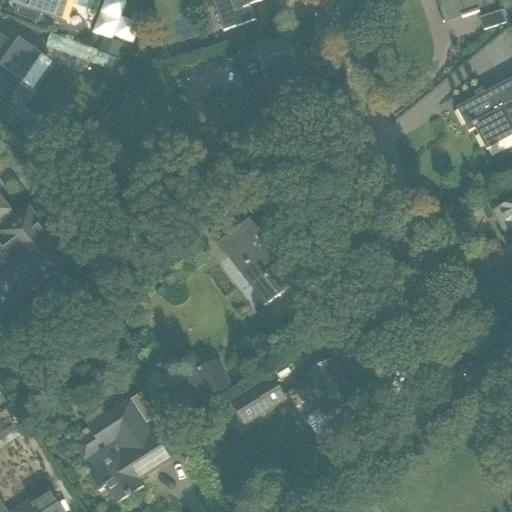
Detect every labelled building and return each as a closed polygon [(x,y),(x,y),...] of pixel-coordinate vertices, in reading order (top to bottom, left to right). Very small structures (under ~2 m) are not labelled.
[(15,15),(38,23),(41,13),(60,20),(67,0),(15,0),(14,4),(19,5),(15,15)] [(213,0),(224,30),(223,30),(223,31),(256,20),(250,5),(264,0),(213,0)] [(443,0),(449,19),(450,20),(461,17),(462,18),(480,12),(475,0),(443,0)] [(480,18),(484,30),(506,23),(502,11),(480,18)] [(46,48),(79,61),(113,71),(117,59),(84,45),(51,34),(46,48)] [(0,67),(0,87),(12,96),(41,55),(19,40),(15,45),(1,35),(0,36),(0,66),(0,67)] [(255,49),(238,54),(242,67),(244,67),(252,91),(267,86),(268,88),(300,78),(289,40),(271,46),(270,42),(255,46),(255,49)] [(99,70),(84,81),(93,92),(108,81),(99,70)] [(511,79),(456,109),(468,133),(475,129),(486,151),(511,137),(511,122),(506,112),(511,108),(511,79)] [(239,113),(244,128),(277,118),(272,103),(239,113)] [(68,204),(58,190),(42,202),(52,216),(68,204)] [(0,316),(69,263),(29,210),(16,220),(0,199),(0,316)] [(511,249),(509,251),(511,256),(511,202),(500,209),(511,230),(511,229),(511,249)] [(280,248),(283,246),(266,225),(257,232),(249,221),(219,244),(252,287),(264,278),(279,298),(308,276),(291,253),(287,256),(280,248)] [(163,253),(171,264),(197,244),(189,234),(163,253)] [(324,403),(316,408),(318,411),(309,417),(308,422),(316,436),(321,437),(330,431),(332,434),(376,407),(360,381),(350,387),(332,359),(307,375),(324,403)] [(184,376),(195,402),(229,388),(219,362),(184,376)] [(229,403),(245,427),(287,400),(272,376),(229,403)] [(83,420),(91,433),(73,444),(83,462),(116,441),(122,452),(85,475),(96,492),(106,486),(118,504),(144,487),(139,481),(171,460),(160,443),(153,433),(130,398),(105,414),(101,409),(83,420)] [(3,511),(0,507),(0,511),(62,511),(49,492),(17,511),(3,511)]
